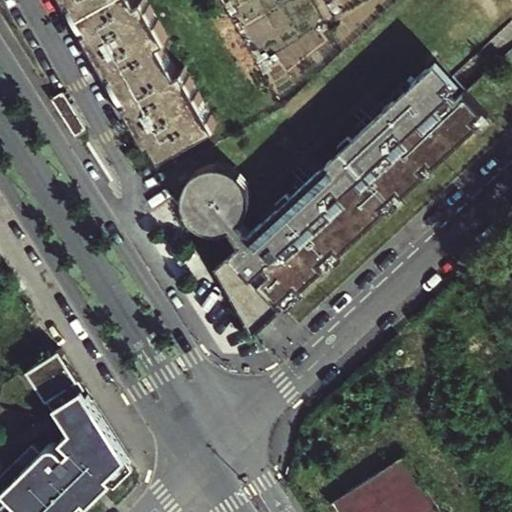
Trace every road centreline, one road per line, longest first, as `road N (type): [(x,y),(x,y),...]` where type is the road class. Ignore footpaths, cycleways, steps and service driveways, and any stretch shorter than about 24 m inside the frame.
road 1 (tertiary): [(235,433),(0,48)]
road 2 (residential): [(511,178),(235,433)]
road 3 (tertiary): [(0,174),(195,472)]
